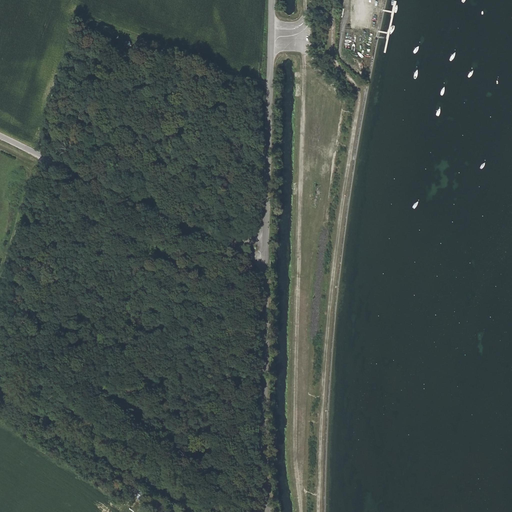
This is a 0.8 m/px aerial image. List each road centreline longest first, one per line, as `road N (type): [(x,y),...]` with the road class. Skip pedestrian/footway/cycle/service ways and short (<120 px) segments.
road 1 (track): [(318,511),(331,282),(359,95),(334,58),(333,0)]
road 2 (track): [(302,511),(294,461),(305,0)]
road 3 (tertiary): [(0,135),(233,247)]
road 4 (unclassified): [(264,261),(267,511)]
road 5 (tertiary): [(273,0),(265,238)]
road 6 (track): [(87,17),(270,85)]
